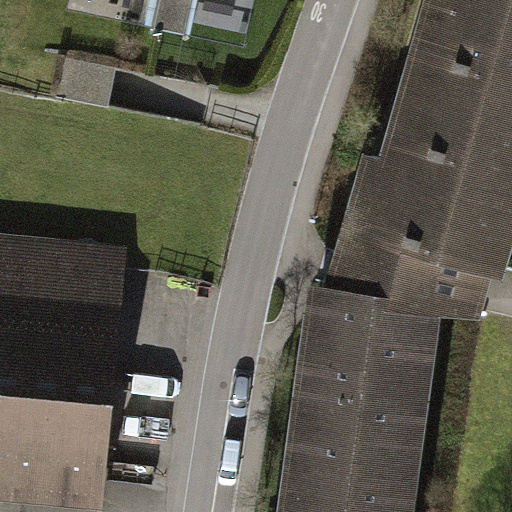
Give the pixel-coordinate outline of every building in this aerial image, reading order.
[(155,25),(161,0),(80,0),(79,6),(155,25)] [(161,0),(155,25),(191,34),(199,0),(219,0),(245,6),(246,0),(161,0)] [(511,253),(511,0),(420,0),(376,167),(358,163),(324,296),(437,318),(491,333),(511,253)] [(0,480),(111,488),(128,238),(0,229),(0,480)] [(409,511),(437,318),(324,296),(308,293),(276,511),(409,511)]
